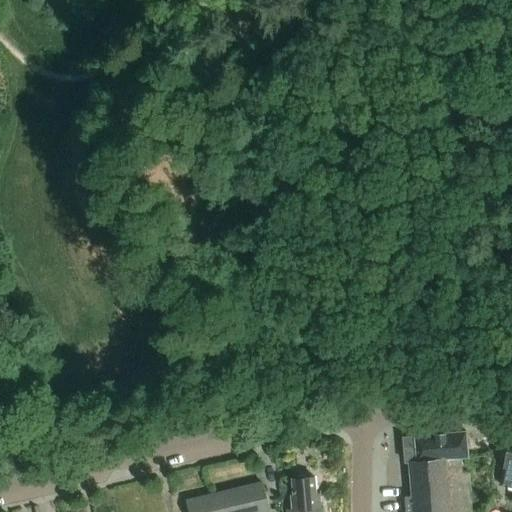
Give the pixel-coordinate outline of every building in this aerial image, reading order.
[(406,511),(472,511),(469,472),(463,473),(462,458),(469,457),(467,432),(404,437),(406,462),(409,462),(412,496),(405,496),(406,511)] [(511,450),(508,450),(501,485),(511,486),(511,450)] [(309,511),(309,510),(322,509),(320,494),(317,494),(315,478),(306,478),(304,476),(298,477),(296,479),(293,479),(294,496),(292,496),(293,510),(287,511),(309,511)] [(233,491),(238,511),(264,511),(269,511),(263,484),(233,491)] [(238,511),(233,491),(210,497),(213,511),(238,511)] [(188,511),(213,511),(210,497),(186,503),(188,511)]
